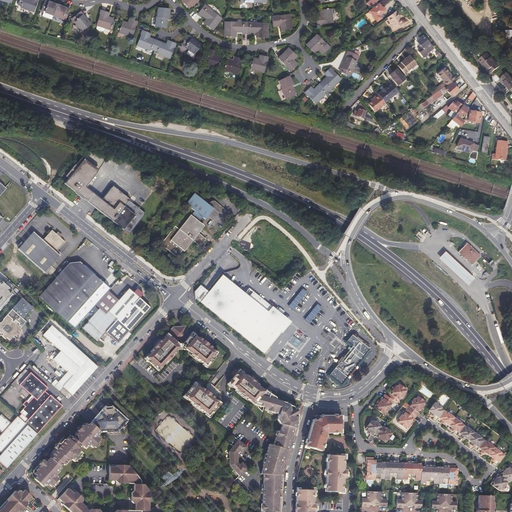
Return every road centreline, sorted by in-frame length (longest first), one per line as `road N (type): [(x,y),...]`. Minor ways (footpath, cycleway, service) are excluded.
road 1 (primary): [(221,166),(310,207),(399,264),(511,387)]
road 2 (primary): [(405,196),(230,142),(89,122)]
road 3 (primary): [(89,122),(260,202),(347,268)]
road 4 (residential): [(17,473),(176,297)]
road 5 (residential): [(402,451),(444,457),(472,483),(490,471),(424,420)]
road 6 (primary): [(505,370),(464,318),(375,241)]
road 7 (primary): [(375,241),(314,204),(221,166)]
road 8 (residential): [(176,297),(43,194)]
road 9 (secondary): [(424,20),(511,131)]
road 10 (primary): [(221,166),(89,122)]
road 11 (residential): [(424,20),(339,115)]
